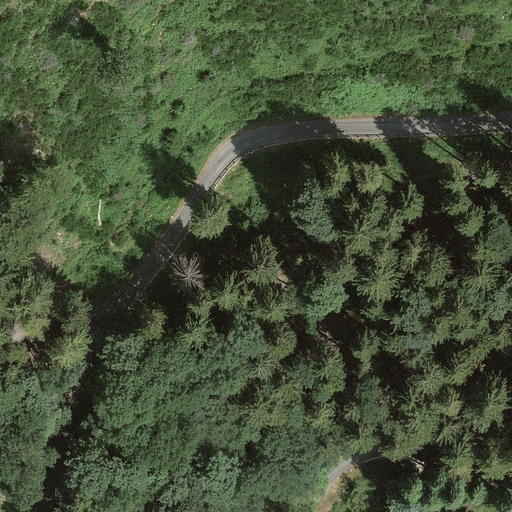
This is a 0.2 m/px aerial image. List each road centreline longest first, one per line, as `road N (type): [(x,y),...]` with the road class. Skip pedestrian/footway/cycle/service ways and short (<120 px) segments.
road 1 (unclassified): [(511,112),(260,135),(213,166),(151,264),(88,338),(51,425),(39,511)]
road 2 (unclassified): [(285,511),(347,462),(412,448),(511,466)]
